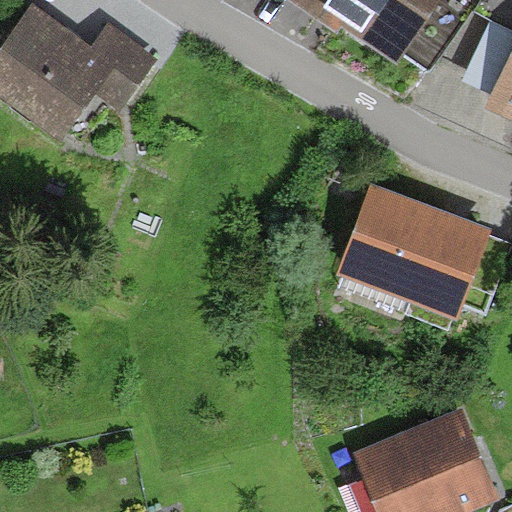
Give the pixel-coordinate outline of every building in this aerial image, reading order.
[(444,0),(278,0),(318,26),(340,39),(343,34),(399,70),(444,0)] [(82,45),(32,10),(0,54),(0,105),(64,151),(95,107),(117,122),(159,64),(110,29),(92,53),(82,45)] [(511,56),(487,115),(511,126),(511,56)] [(417,208),(371,190),(337,281),(459,327),(466,310),(491,240),(493,236),(417,208)] [(511,248),(491,240),(466,310),(486,317),(511,248)] [(463,413),(353,456),(376,511),(480,511),(501,503),(473,435),(463,413)]
